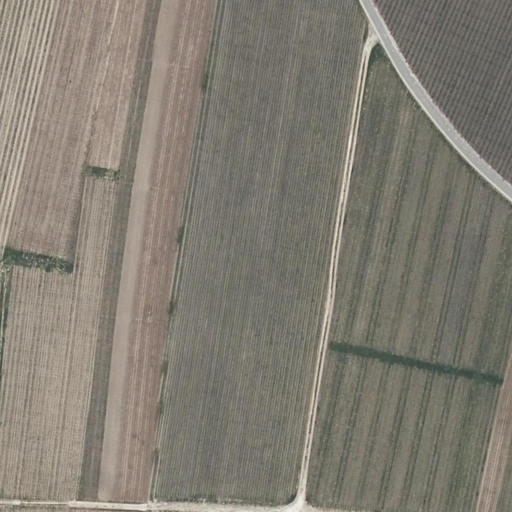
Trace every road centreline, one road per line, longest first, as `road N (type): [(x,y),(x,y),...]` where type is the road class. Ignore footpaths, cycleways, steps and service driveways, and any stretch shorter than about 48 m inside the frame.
road 1 (track): [(373,12),(300,510)]
road 2 (unclassified): [(511,194),(439,114),(367,0)]
